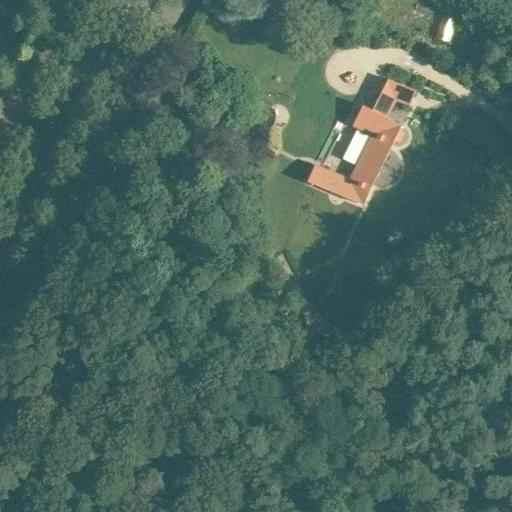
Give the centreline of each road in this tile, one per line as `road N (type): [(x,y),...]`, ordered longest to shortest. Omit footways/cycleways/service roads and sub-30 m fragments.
road 1 (unclassified): [(373,511),(91,170)]
road 2 (primary): [(0,252),(131,0)]
road 3 (unclassified): [(0,351),(91,170)]
road 4 (unclassified): [(91,170),(180,0)]
road 5 (unclassified): [(0,160),(83,0)]
